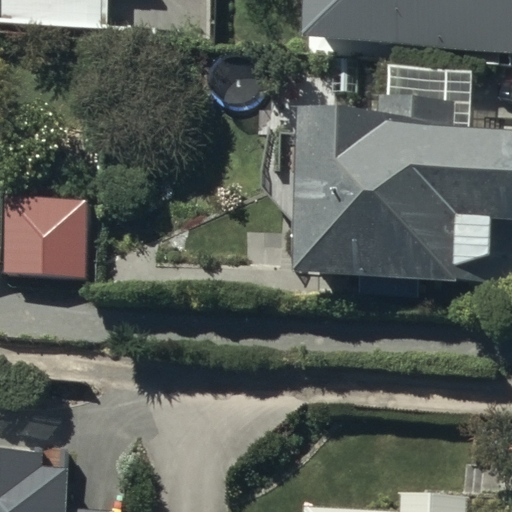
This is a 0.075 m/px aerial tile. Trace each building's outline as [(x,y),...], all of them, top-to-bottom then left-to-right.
[(0,0),(0,21),(111,29),(112,0),(0,0)] [(511,0),(314,0),(313,34),(471,45),(470,55),(501,57),(502,49),(511,49),(511,0)] [(317,101),(307,268),(511,279),(511,124),(459,122),(461,95),(388,90),(387,105),(317,101)] [(0,260),(5,261),(12,172),(0,170),(0,260)] [(21,174),(12,254),(92,267),(102,184),(21,174)] [(0,511),(107,511),(108,503),(143,504),(145,474),(58,469),(59,453),(0,450),(0,511)] [(402,511),(314,507),(314,511),(475,511),(476,495),(408,491),(407,511),(402,511)]
